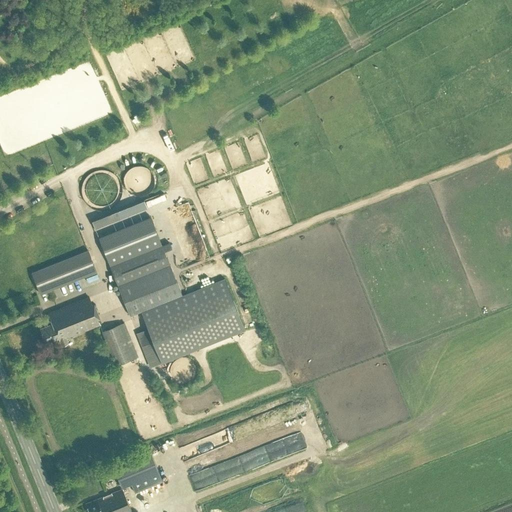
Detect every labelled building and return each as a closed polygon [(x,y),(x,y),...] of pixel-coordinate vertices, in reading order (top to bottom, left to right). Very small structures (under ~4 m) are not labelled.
[(239,147),(228,149),(231,163),(242,161),(239,147)] [(218,154),(208,158),(215,177),(225,173),(218,154)] [(146,207),(143,199),(91,220),(94,227),(146,207)] [(188,207),(178,210),(186,235),(196,232),(188,207)] [(129,314),(140,310),(147,328),(137,333),(151,366),(245,329),(225,278),(181,295),(163,250),(171,247),(169,241),(161,244),(150,215),(98,237),(129,314)] [(31,271),(40,293),(96,271),(88,249),(31,271)] [(182,272),(192,270),(191,262),(181,264),(182,272)] [(89,297),(78,301),(48,313),(52,324),(40,329),(46,343),(58,338),(61,344),(67,342),(66,338),(100,324),(89,297)] [(124,322),(101,331),(115,365),(137,355),(124,322)] [(264,353),(267,362),(274,359),(270,351),(264,353)] [(217,437),(220,444),(271,426),(272,431),(281,428),(277,418),(271,420),(269,417),(257,421),(258,423),(217,437)] [(113,466),(122,486),(131,482),(135,492),(162,481),(149,451),(113,466)] [(226,464),(230,478),(265,468),(261,454),(226,464)] [(214,473),(215,483),(229,481),(228,471),(214,473)] [(183,497),(209,487),(205,477),(179,486),(183,497)] [(92,487),(96,499),(86,503),(89,511),(131,511),(132,511),(123,489),(99,498),(98,496),(102,494),(98,484),(92,487)] [(163,487),(149,493),(153,503),(167,497),(163,487)]
